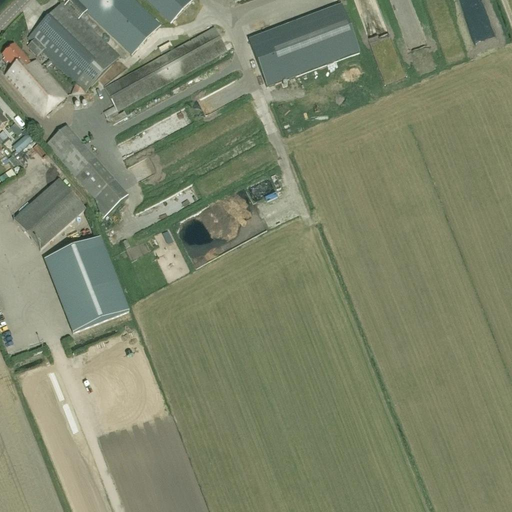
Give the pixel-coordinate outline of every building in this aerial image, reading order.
[(71,0),(66,5),(63,2),(28,38),(33,42),(27,47),(37,57),(43,52),(85,93),(120,58),(80,19),(87,12),(132,56),(160,27),(132,0),(146,0),(171,24),(194,0),(71,0)] [(267,88),(359,54),(342,7),(249,41),(267,88)] [(226,52),(214,29),(105,90),(117,112),(226,52)] [(162,51),(173,47),(171,42),(160,46),(162,51)] [(31,66),(14,46),(2,56),(14,69),(6,75),(43,118),(67,98),(36,62),(31,66)] [(47,145),(95,200),(102,221),(128,198),(115,182),(67,127),(47,145)] [(31,135),(16,149),(22,156),(37,141),(31,135)] [(49,161),(40,172),(47,178),(56,167),(49,161)] [(14,221),(40,251),(85,211),(59,181),(14,221)] [(129,313),(100,240),(44,262),(73,335),(129,313)]
